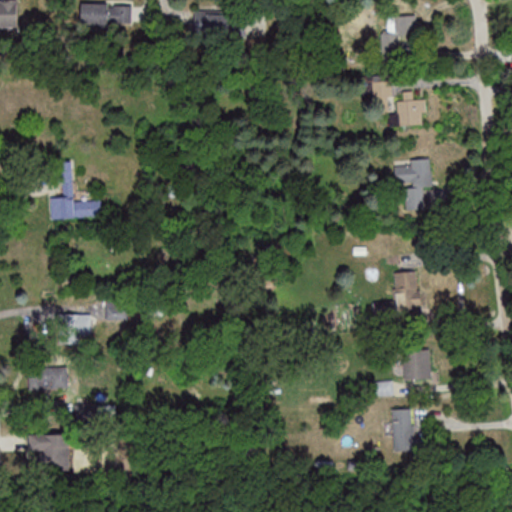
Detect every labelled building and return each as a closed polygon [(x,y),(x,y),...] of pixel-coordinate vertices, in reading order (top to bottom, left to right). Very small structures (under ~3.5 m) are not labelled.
[(18,0),(0,0),(0,26),(19,26),(18,0)] [(133,3),(81,3),(81,23),(133,23),(133,3)] [(194,36),(244,36),(244,12),(194,12),(194,36)] [(393,35),(417,35),(417,17),(393,17),(393,35)] [(414,91),(403,91),(403,100),(397,100),(397,123),(426,123),(426,99),(414,99),(414,91)] [(102,199),(76,200),(74,160),(62,161),(63,196),(51,196),(51,218),(102,216),(102,199)] [(432,186),(431,160),(395,161),(396,184),(406,183),(407,203),(424,202),(423,187),(432,186)] [(394,271),(395,301),(373,301),(374,319),(422,317),(420,270),(394,271)] [(108,318),(124,318),(124,308),(108,308),(108,318)] [(58,314),(58,336),(93,336),(93,314),(58,314)] [(403,349),(403,378),(431,378),(431,349),(403,349)] [(29,389),(69,388),(69,369),(29,370),(29,389)] [(416,450),(416,408),(393,408),(393,450),(416,450)] [(69,469),(69,433),(29,433),(29,451),(41,451),(41,469),(69,469)]
